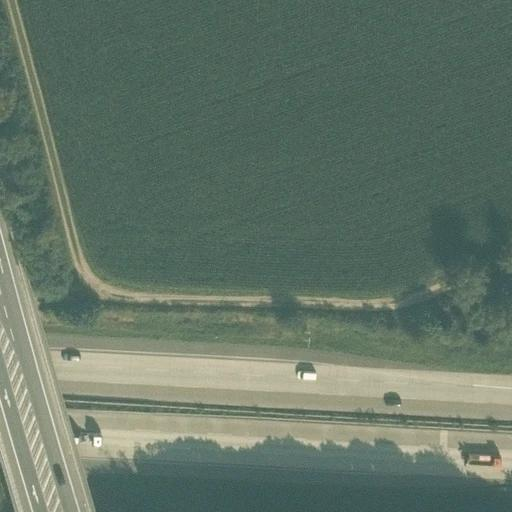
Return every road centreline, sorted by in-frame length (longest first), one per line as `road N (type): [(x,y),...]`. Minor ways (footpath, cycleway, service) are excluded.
road 1 (motorway): [(0,424),(511,454)]
road 2 (motorway): [(511,407),(0,378)]
road 3 (unclassified): [(511,257),(392,308),(117,298),(90,290)]
road 4 (track): [(0,302),(90,290),(10,0)]
road 5 (secondary): [(59,511),(0,297)]
